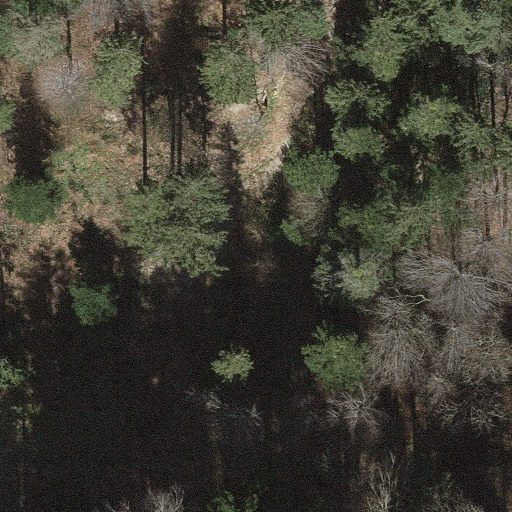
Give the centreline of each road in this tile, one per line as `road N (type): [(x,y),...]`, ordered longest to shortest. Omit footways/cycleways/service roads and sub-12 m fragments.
road 1 (track): [(52,443),(154,298),(230,211),(273,134),(327,0)]
road 2 (track): [(0,440),(113,448),(325,434),(511,397)]
